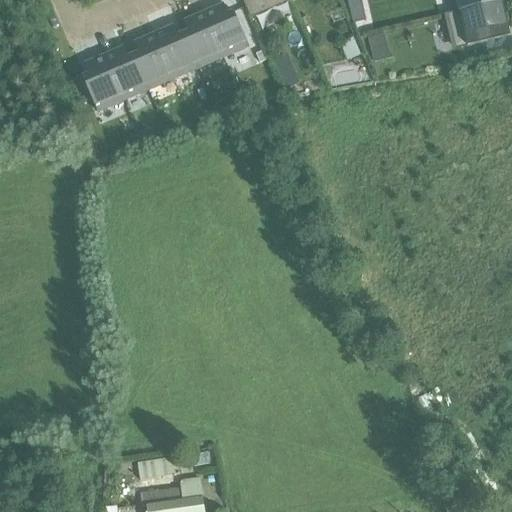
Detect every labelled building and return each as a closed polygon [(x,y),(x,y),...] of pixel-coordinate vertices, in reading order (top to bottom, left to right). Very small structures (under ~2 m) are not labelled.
[(241,0),(248,16),(250,15),(253,14),(247,0),(241,0)] [(247,0),(253,14),(284,0),(247,0)] [(456,0),(459,12),(502,2),(502,0),(499,1),(499,0),(456,0)] [(502,2),(459,12),(468,47),(507,38),(505,32),(509,31),(502,2)] [(204,13),(224,60),(249,49),(234,13),(228,15),(224,5),(204,13)] [(468,47),(459,12),(444,16),(453,51),(468,47)] [(183,35),(199,70),(224,60),(204,13),(184,22),(188,32),(183,35)] [(154,35),(174,81),(199,70),(183,35),(178,37),(174,26),(154,35)] [(424,40),(437,49),(444,39),(432,30),(424,40)] [(133,56),(149,92),(174,81),(154,35),(134,44),(138,54),(133,56)] [(384,35),(368,39),(374,64),(391,60),(384,35)] [(353,39),(340,45),(347,63),(361,58),(353,39)] [(104,57),(124,103),(149,92),(133,56),(128,58),(124,48),(104,57)] [(291,54),(278,59),(288,86),(302,81),(291,54)] [(124,103),(104,57),(84,65),(89,75),(83,78),(99,114),(124,103)] [(430,393),(418,399),(431,422),(442,414),(430,393)] [(187,457),(189,469),(210,465),(207,453),(187,457)] [(146,459),(147,463),(138,464),(140,481),(180,476),(177,458),(157,461),(157,457),(146,459)] [(130,465),(115,467),(117,478),(131,477),(130,465)] [(435,493),(446,511),(472,511),(488,502),(469,471),(435,493)] [(147,511),(205,511),(203,478),(181,479),(181,488),(141,493),(142,508),(147,507),(147,511)]
